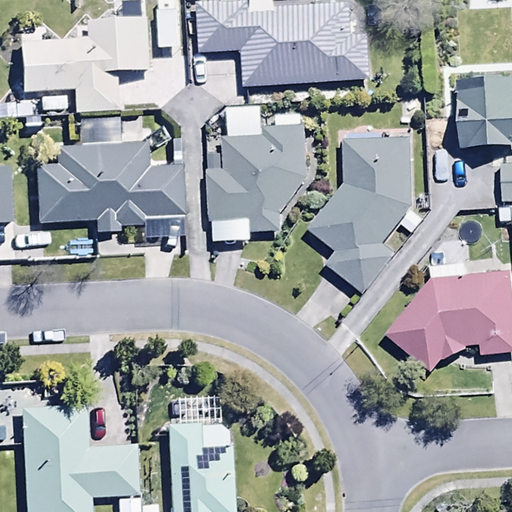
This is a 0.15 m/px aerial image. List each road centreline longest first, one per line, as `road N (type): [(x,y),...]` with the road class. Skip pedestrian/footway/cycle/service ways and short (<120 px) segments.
road 1 (residential): [(0,314),(207,305),(271,331),(324,382),(370,463)]
road 2 (residential): [(511,452),(370,463)]
